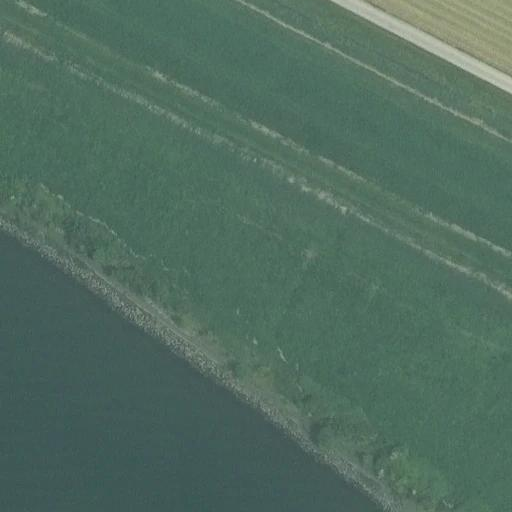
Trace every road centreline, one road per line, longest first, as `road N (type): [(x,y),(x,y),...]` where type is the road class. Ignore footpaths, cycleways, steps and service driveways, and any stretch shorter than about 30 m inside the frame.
road 1 (track): [(194,0),(511,161)]
road 2 (track): [(511,95),(330,0)]
